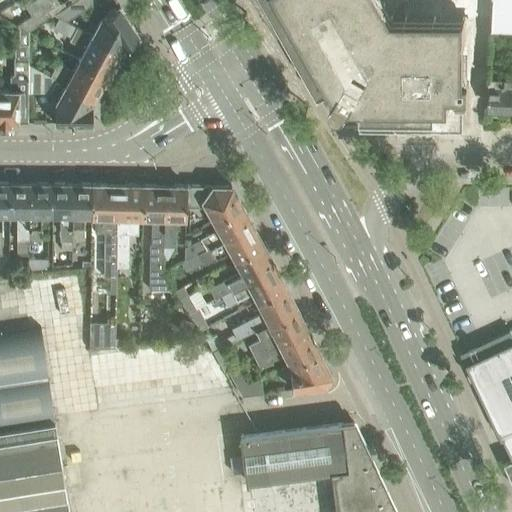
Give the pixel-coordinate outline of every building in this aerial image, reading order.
[(59,0),(34,0),(27,5),(34,17),(46,9),(59,0)] [(96,0),(74,0),(55,13),(67,20),(96,0)] [(259,0),(279,30),(284,27),(319,89),(319,90),(320,91),(332,84),(337,93),(332,101),(332,102),(331,104),(331,105),(332,106),(332,107),(332,108),(333,109),(334,111),(336,112),(338,112),(340,113),(341,113),(343,112),(345,111),(346,110),(351,102),(361,102),(361,124),(362,124),(362,123),(437,124),(437,125),(464,125),(465,97),(470,97),(470,69),(489,69),(489,68),(491,24),(491,0),(259,0)] [(511,0),(491,0),(491,24),(493,24),(493,29),(511,29),(511,0)] [(92,22),(87,31),(92,34),(120,49),(122,46),(139,34),(119,4),(102,15),(97,24),(92,22)] [(84,48),(78,58),(106,75),(120,49),(92,34),(76,25),(68,39),(84,48)] [(11,89),(0,88),(0,121),(27,121),(28,91),(28,63),(28,45),(16,45),(16,58),(15,58),(15,75),(11,75),(11,89)] [(49,74),(56,78),(64,83),(65,82),(94,98),(106,75),(78,58),(71,69),(56,61),(49,74)] [(28,91),(38,91),(38,69),(28,63),(28,91)] [(505,68),(489,68),(489,69),(488,105),(511,105),(511,76),(505,76),(505,68)] [(64,83),(56,78),(52,87),(60,92),(55,101),(55,122),(91,122),(92,102),(94,98),(65,82),(64,83)] [(0,181),(0,253),(2,254),(2,214),(10,214),(10,181),(0,181)] [(29,181),(10,181),(10,214),(17,214),(17,254),(28,254),(28,240),(29,181)] [(49,182),(29,181),(28,240),(40,240),(40,214),(48,214),(49,182)] [(72,248),(72,246),(72,240),(72,182),(49,182),(48,214),(60,214),(60,240),(62,240),(62,248),(72,248)] [(92,182),(72,182),(72,240),(84,240),(84,214),(91,214),(91,216),(92,216),(92,182)] [(92,182),(92,216),(95,216),(95,231),(105,231),(104,276),(110,276),(115,276),(115,265),(116,261),(117,182),(95,182),(92,182)] [(116,261),(115,265),(128,265),(128,244),(128,233),(138,233),(138,216),(142,216),(142,183),(139,183),(119,182),(117,182),(116,261)] [(163,244),(164,183),(143,183),(142,216),(151,216),(151,242),(149,242),(148,287),(171,287),(162,271),(163,244)] [(186,184),(164,183),(163,244),(175,244),(175,216),(186,216),(186,184)] [(203,201),(213,219),(241,204),(231,184),(190,183),(190,203),(198,204),(203,201)] [(455,204),(470,204),(470,190),(455,189),(455,204)] [(186,245),(186,258),(252,222),(242,204),(213,219),(218,228),(186,245)] [(186,258),(179,262),(184,271),(204,260),(205,262),(230,249),(235,258),(263,243),(253,223),(252,222),(186,258)] [(275,265),(263,243),(235,258),(241,270),(209,286),(215,297),(222,293),(275,265)] [(48,264),(48,256),(28,256),(28,269),(41,267),(48,264)] [(275,265),(222,293),(227,304),(252,291),(257,301),(286,285),(275,265)] [(184,284),(172,290),(188,312),(196,307),(189,294),(184,284)] [(263,311),(232,327),(235,331),(238,337),(254,328),(297,306),(287,288),(286,285),(257,301),(259,303),(263,311)] [(196,307),(188,312),(200,328),(207,325),(198,306),(196,307)] [(258,338),(249,343),(255,354),(307,327),(297,306),(254,328),(258,338)] [(184,317),(180,330),(188,332),(193,319),(184,317)] [(0,423),(54,416),(40,321),(0,327),(0,423)] [(89,321),(89,349),(114,345),(114,336),(115,321),(89,321)] [(284,353),(289,363),(318,348),(307,327),(255,354),(260,365),(284,353)] [(216,331),(206,336),(213,350),(223,345),(238,337),(235,331),(220,339),(216,331)] [(511,340),(468,361),(493,416),(503,436),(504,436),(511,452),(511,340)] [(233,365),(223,345),(213,350),(224,370),(227,368),(233,365)] [(289,363),(282,366),(284,371),(289,368),(290,372),(292,388),(325,384),(331,374),(318,348),(289,363)] [(232,377),(244,371),(240,362),(233,365),(227,368),(232,377)] [(244,371),(232,377),(238,388),(242,395),(253,393),(263,392),(261,377),(250,382),(244,371)] [(0,511),(69,511),(65,485),(91,482),(88,456),(61,459),(54,416),(0,423),(0,511)] [(334,423),(240,435),(246,479),(323,469),(325,486),(332,485),(335,511),(397,511),(354,420),(334,423)]
